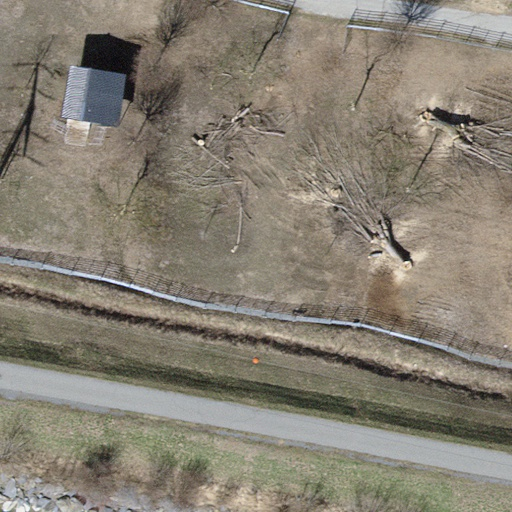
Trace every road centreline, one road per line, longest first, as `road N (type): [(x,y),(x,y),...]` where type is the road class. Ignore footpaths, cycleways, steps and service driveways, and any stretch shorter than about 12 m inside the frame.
road 1 (track): [(511,482),(0,388)]
road 2 (track): [(511,23),(325,0)]
